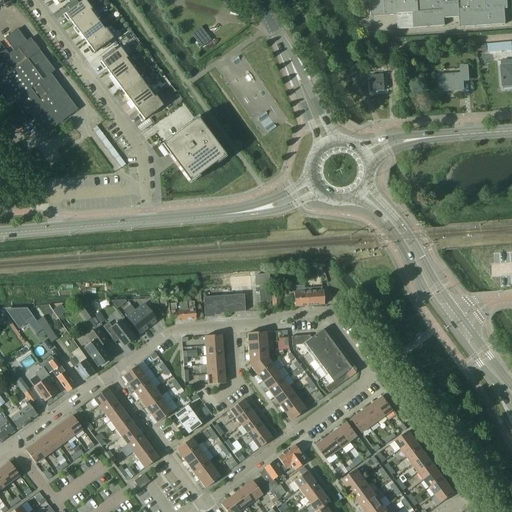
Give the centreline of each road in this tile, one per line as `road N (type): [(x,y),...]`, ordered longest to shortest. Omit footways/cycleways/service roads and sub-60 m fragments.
road 1 (residential): [(204,502),(372,374)]
road 2 (residential): [(32,0),(135,137)]
road 3 (residential): [(372,374),(323,313),(233,326)]
road 4 (primary): [(352,196),(398,237),(450,324)]
road 5 (primary): [(458,312),(410,236),(364,184)]
road 6 (residential): [(204,502),(109,375)]
road 7 (residential): [(470,493),(386,377),(372,374)]
road 8 (tertiary): [(147,222),(0,234)]
road 9 (residential): [(233,326),(172,329),(109,375)]
road 10 (residential): [(12,446),(109,375)]
